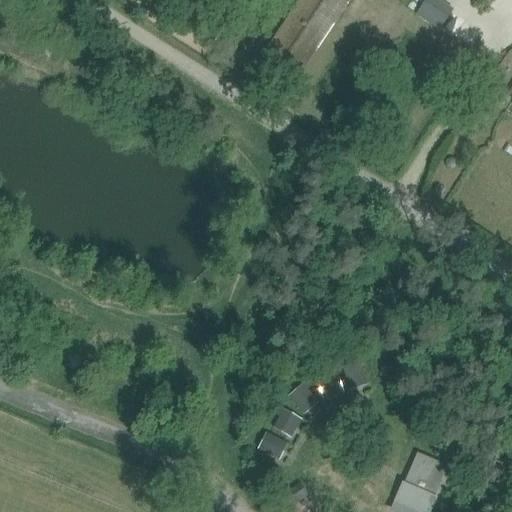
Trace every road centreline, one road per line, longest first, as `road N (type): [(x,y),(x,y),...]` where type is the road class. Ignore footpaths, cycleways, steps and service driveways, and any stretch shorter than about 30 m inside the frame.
road 1 (unclassified): [(511,279),(83,0)]
road 2 (track): [(395,204),(511,26)]
